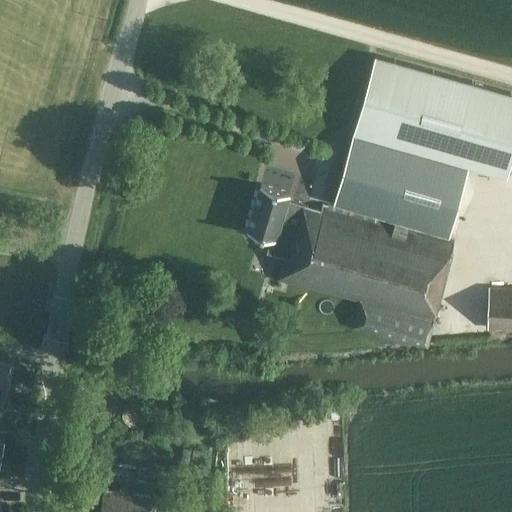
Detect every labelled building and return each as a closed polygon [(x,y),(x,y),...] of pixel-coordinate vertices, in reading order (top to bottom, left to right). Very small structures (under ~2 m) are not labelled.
[(511,153),(511,89),(375,51),(353,129),(469,162),(507,172),(511,153)] [(449,233),(469,162),(353,129),(333,200),(449,233)] [(428,344),(454,242),(418,231),(322,202),(320,209),(287,199),(289,191),(260,182),(246,228),(275,236),(276,235),(288,238),(277,278),(360,301),(352,328),(408,343),(409,338),(428,344)] [(511,327),(511,286),(489,286),(488,327),(511,327)] [(0,402),(2,403),(11,365),(0,361),(0,402)] [(163,477),(164,469),(139,466),(138,474),(162,477),(163,477)] [(206,480),(173,475),(169,499),(202,504),(206,480)] [(111,495),(103,494),(99,511),(154,511),(157,497),(111,490),(111,495)]
